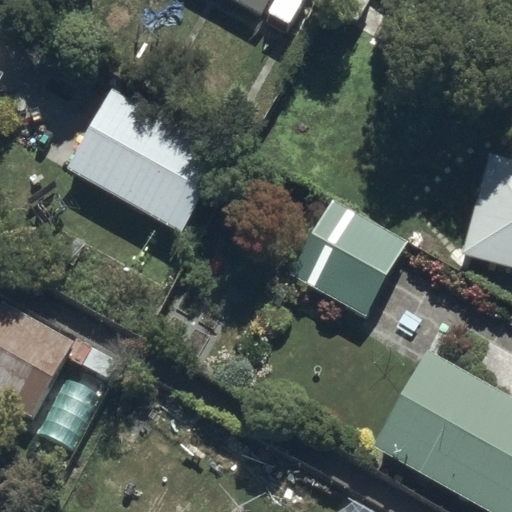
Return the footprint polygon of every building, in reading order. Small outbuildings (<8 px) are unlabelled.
[(269,0),(219,0),(257,21),(269,0)] [(462,46),(420,22),(403,51),(446,75),(462,46)] [(222,166),(115,105),(75,176),(182,237),(222,166)] [(511,180),(498,176),(472,268),(511,278),(511,180)] [(405,250),(330,207),(290,278),(365,320),(405,250)] [(69,358),(0,318),(0,411),(29,428),(69,358)] [(511,511),(511,416),(442,375),(389,463),(470,511),(511,511)]
